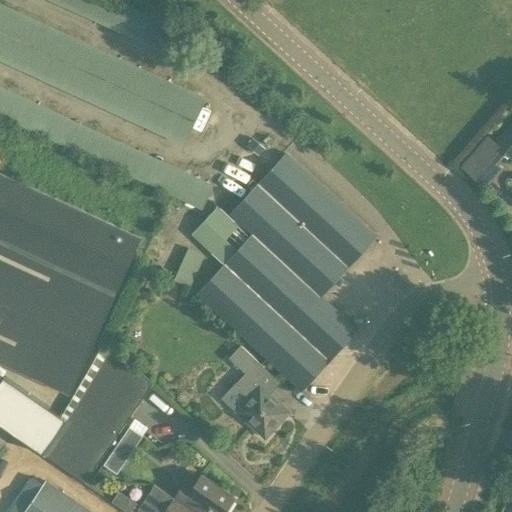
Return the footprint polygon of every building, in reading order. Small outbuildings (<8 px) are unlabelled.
[(208,88),(0,1),(0,59),(187,138),(208,88)] [(511,124),(495,144),(487,137),(460,168),(485,190),(503,170),(497,165),(505,156),(511,161),(511,124)] [(219,205),(193,234),(224,264),(196,295),(301,391),(357,330),(320,296),(375,237),(286,154),(230,215),(219,205)] [(0,173),(0,239),(116,293),(141,238),(0,173)] [(0,363),(69,395),(116,293),(0,239),(0,363)] [(203,256),(188,249),(174,280),(189,287),(203,256)] [(286,409),(250,376),(262,363),(240,343),(227,357),(244,373),(221,397),(264,437),(286,414),(286,409)] [(111,349),(65,420),(0,378),(0,427),(85,483),(150,384),(111,349)] [(129,427),(116,446),(129,455),(142,436),(129,427)] [(183,484),(173,499),(192,511),(201,511),(205,506),(213,511),(222,511),(233,496),(201,474),(191,489),(183,484)] [(90,511),(46,481),(24,511),(90,511)] [(192,511),(173,499),(154,485),(137,510),(139,511),(192,511)] [(113,502),(127,511),(129,511),(136,503),(120,492),(113,502)]
